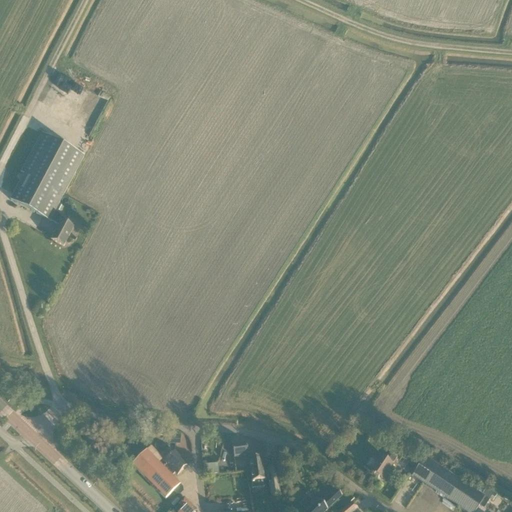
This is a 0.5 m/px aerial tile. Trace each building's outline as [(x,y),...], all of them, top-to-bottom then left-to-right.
[(24,176),(10,202),(48,222),(58,227),(51,241),(63,248),(73,229),(66,225),(69,219),(55,212),(84,158),(42,136),(21,174),(24,176)] [(246,445),(232,447),(234,459),(248,457),(246,445)] [(263,459),(264,459),(265,470),(266,480),(267,480),(269,488),(271,498),(279,497),(276,476),(278,476),(277,469),(273,470),(271,458),(272,458),(271,447),(262,449),(263,459)] [(178,495),(181,492),(182,490),(179,487),(180,486),(171,477),(163,469),(158,464),(146,452),(132,466),(165,500),(173,492),(176,495),(178,495)] [(164,463),(166,465),(163,469),(171,477),(175,474),(177,476),(187,466),(174,454),(164,463)] [(370,473),(382,481),(396,459),(392,456),(387,463),(380,458),(370,473)] [(262,459),(248,461),(251,483),(265,481),(262,459)] [(424,459),(412,478),(463,511),(475,511),(479,507),(484,499),(477,495),(424,459)] [(206,465),(207,476),(220,474),(218,463),(206,465)] [(480,490),(477,495),(484,499),(485,499),(489,502),(492,503),(496,497),(486,491),(484,493),(480,490)] [(326,511),(342,497),(337,492),(322,506),(319,502),(308,511),(326,511)] [(176,511),(196,511),(185,501),(178,507),(175,511),(176,511)]
